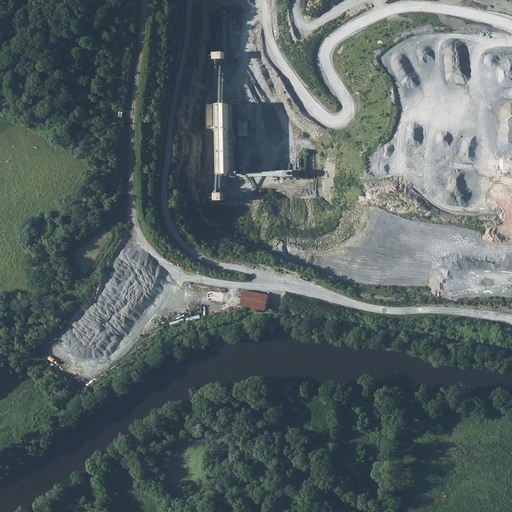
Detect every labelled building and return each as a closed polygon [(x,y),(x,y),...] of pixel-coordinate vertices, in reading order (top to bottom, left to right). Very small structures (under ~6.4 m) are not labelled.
[(234,104),(210,104),(210,130),(223,130),(224,174),(233,174),(233,165),(235,165),(235,132),(232,133),(232,129),(239,129),(239,135),(249,135),(249,121),(234,121),(234,104)] [(245,290),(242,306),(267,311),(270,296),(245,290)] [(289,295),(285,314),(329,324),(330,319),(333,304),(289,295)] [(270,300),(268,308),(281,310),(282,303),(270,300)] [(105,324),(116,333),(123,326),(120,323),(125,316),(118,310),(105,324)]
